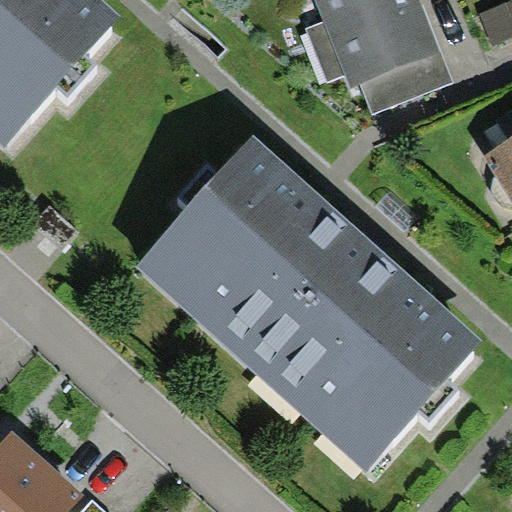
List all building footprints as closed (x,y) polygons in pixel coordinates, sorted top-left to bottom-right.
[(124,13),(109,0),(0,0),(0,140),(7,146),(55,91),(68,103),(99,69),(86,57),(124,13)] [(452,87),(417,0),(313,0),(325,26),(346,81),(352,96),(362,92),(373,119),(452,87)] [(511,38),(511,0),(480,13),(493,46),(511,38)] [(329,88),(346,81),(325,26),(307,33),(329,88)] [(511,107),(499,115),(511,135),(511,107)] [(485,340),(251,135),(215,177),(208,170),(179,202),(186,208),(134,268),(367,473),(416,418),(429,430),(460,396),(447,384),(485,340)] [(511,136),(483,156),(511,201),(511,136)] [(68,511),(84,495),(13,430),(0,444),(0,511),(68,511)] [(105,511),(93,500),(81,511),(105,511)]
